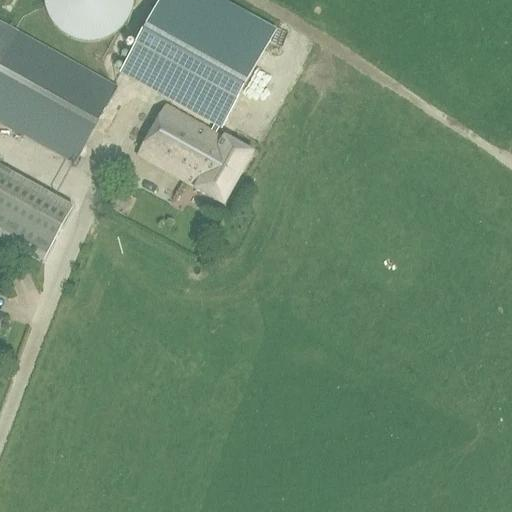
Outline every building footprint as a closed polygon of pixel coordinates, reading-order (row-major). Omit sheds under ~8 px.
[(42,0),(44,8),(48,19),(55,28),(64,35),(74,40),(86,42),(97,41),(108,37),(118,31),(125,22),(131,12),(133,1),(133,0),(42,0)] [(165,109),(138,157),(196,190),(195,192),(223,208),(252,155),(224,139),(223,141),(215,137),(219,130),(221,131),(275,32),(217,0),(161,0),(124,68),(217,119),(210,134),(165,109)] [(0,122),(75,164),(116,88),(0,24),(0,122)] [(108,112),(102,132),(120,137),(126,117),(108,112)] [(0,232),(51,255),(68,218),(0,188),(0,161),(1,160),(0,159),(0,232)] [(128,194),(118,188),(113,198),(122,203),(128,194)]
